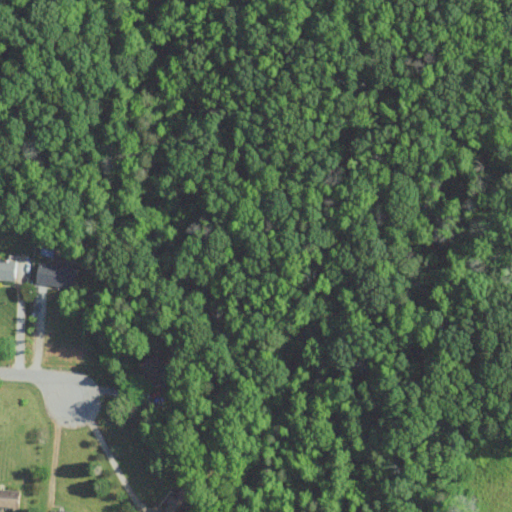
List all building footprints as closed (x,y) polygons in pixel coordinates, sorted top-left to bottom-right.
[(0,278),(15,279),(16,258),(0,258),(0,278)] [(74,288),(78,268),(39,261),(35,281),(74,288)] [(170,381),(159,354),(139,362),(151,389),(170,381)] [(190,511),(199,497),(177,485),(163,511),(164,511),(190,511)] [(1,506),(18,508),(20,490),(0,487),(0,506),(1,506)]
